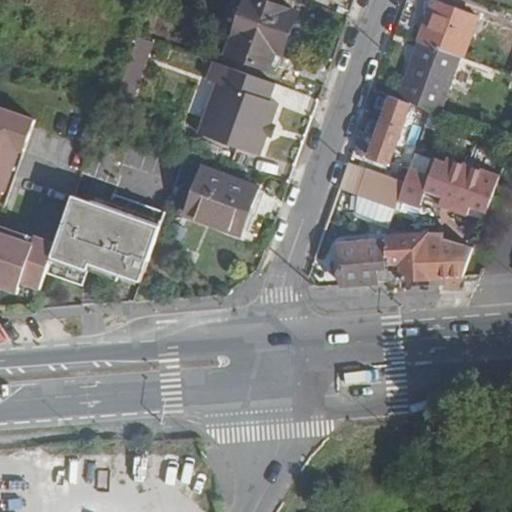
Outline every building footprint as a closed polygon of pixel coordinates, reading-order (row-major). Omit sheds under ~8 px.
[(265,0),(246,0),(227,53),(275,70),(297,11),(265,0)] [(433,0),(419,39),(463,55),(464,56),(478,16),(435,0),(433,0)] [(511,11),(503,8),(498,21),(511,26),(511,11)] [(429,107),(442,111),(463,55),(419,39),(406,77),(400,95),(410,99),(429,107)] [(269,97),(275,82),(223,64),(214,60),(208,78),(217,81),(198,133),(260,155),(279,101),(269,97)] [(382,69),(376,87),(392,92),(400,95),(406,77),(382,69)] [(368,163),(360,188),(397,203),(398,200),(399,195),(410,164),(390,156),(410,99),(400,95),(392,92),(382,119),(377,116),(372,128),(378,130),(366,162),(368,163)] [(23,279),(41,286),(48,268),(57,243),(36,235),(33,242),(0,230),(0,202),(6,204),(35,118),(0,105),(0,279),(20,287),(23,279)] [(410,164),(399,195),(419,202),(422,195),(482,217),(488,200),(499,174),(447,153),(445,158),(435,154),(428,170),(410,164)] [(351,157),(341,183),(360,188),(368,163),(366,162),(351,157)] [(258,184),(204,165),(187,212),(242,232),(258,184)] [(161,224),(74,192),(57,243),(48,268),(86,281),(89,272),(139,290),(161,224)] [(392,218),(400,218),(402,211),(414,208),(415,205),(398,200),(397,203),(392,218)] [(387,256),(388,279),(430,276),(444,275),(443,236),(428,235),(428,231),(386,234),(386,236),(387,256)] [(376,257),(387,256),(386,236),(341,241),(343,282),(377,280),(376,257)] [(473,244),(443,236),(444,275),(463,273),(473,244)]
